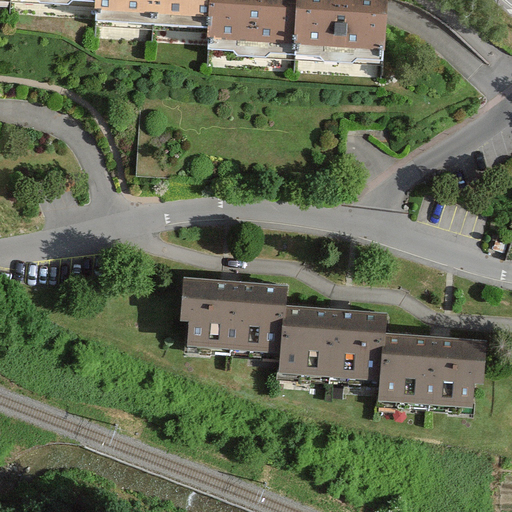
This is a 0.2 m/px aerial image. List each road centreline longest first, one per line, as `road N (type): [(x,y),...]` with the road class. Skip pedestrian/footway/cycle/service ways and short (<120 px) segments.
road 1 (residential): [(367,233),(318,219),(216,209),(0,250)]
road 2 (residential): [(367,233),(378,199),(511,108)]
road 3 (residential): [(511,273),(367,233)]
